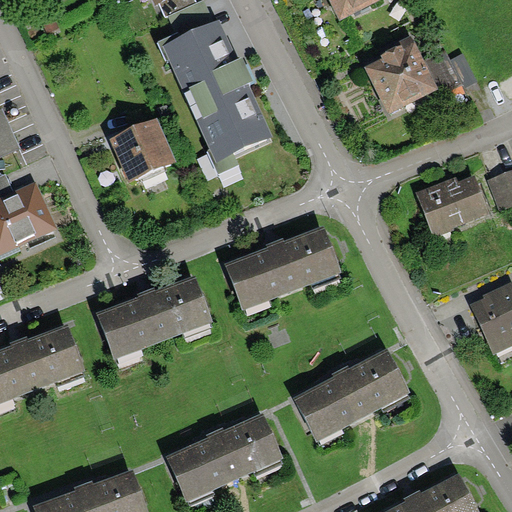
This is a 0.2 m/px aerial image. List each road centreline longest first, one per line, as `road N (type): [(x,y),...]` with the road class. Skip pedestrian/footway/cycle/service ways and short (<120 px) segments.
road 1 (residential): [(115,275),(0,10)]
road 2 (residential): [(345,191),(469,435)]
road 3 (residential): [(345,191),(115,275)]
road 4 (residential): [(246,0),(345,191)]
road 5 (residential): [(511,119),(345,191)]
road 6 (residential): [(315,511),(469,435)]
road 7 (residential): [(115,275),(0,318)]
